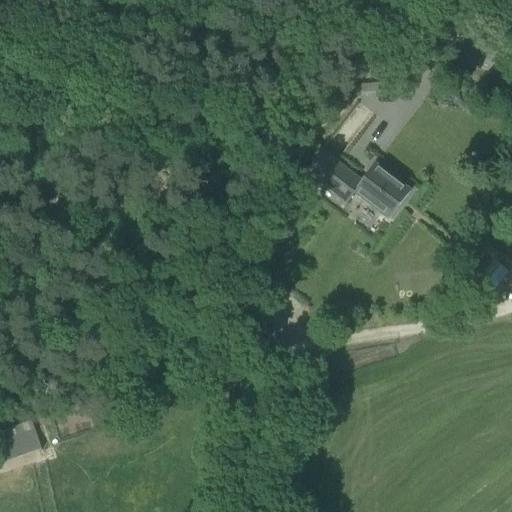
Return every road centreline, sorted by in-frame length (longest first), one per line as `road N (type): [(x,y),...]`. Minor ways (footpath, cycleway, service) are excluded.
road 1 (track): [(450,43),(271,105),(161,119),(0,120)]
road 2 (track): [(511,306),(293,348)]
road 3 (tertiary): [(511,73),(351,0)]
